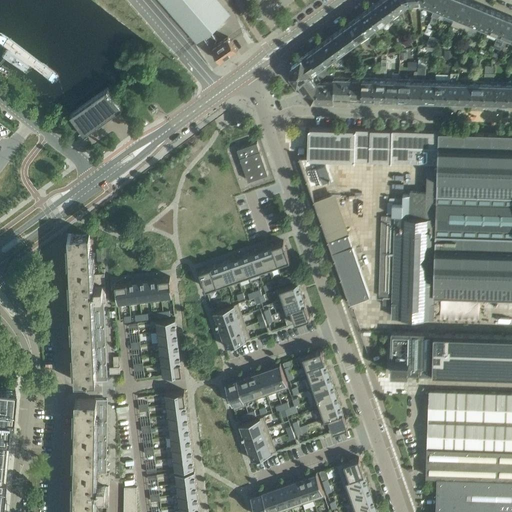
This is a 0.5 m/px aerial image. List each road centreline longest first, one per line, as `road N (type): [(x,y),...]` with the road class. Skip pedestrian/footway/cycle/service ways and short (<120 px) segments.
road 1 (residential): [(337,328),(265,122)]
road 2 (residential): [(432,116),(293,111),(265,122)]
road 3 (residential): [(60,388),(54,241)]
road 4 (residential): [(375,437),(252,481)]
road 5 (tertiary): [(0,260),(104,183)]
road 6 (unclassified): [(15,511),(31,386)]
road 7 (tertiary): [(247,73),(347,0)]
road 8 (residential): [(53,511),(60,388)]
road 9 (unclassified): [(95,175),(0,99)]
